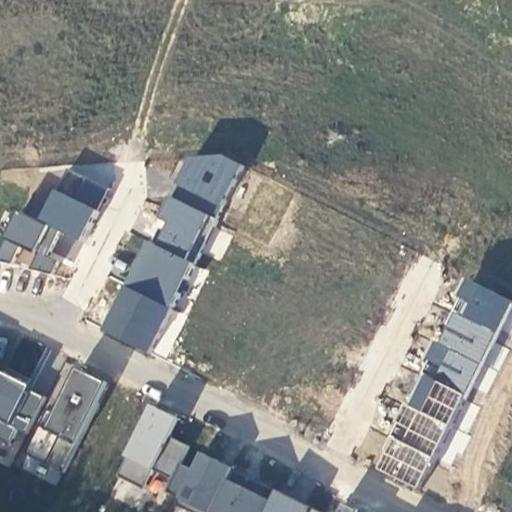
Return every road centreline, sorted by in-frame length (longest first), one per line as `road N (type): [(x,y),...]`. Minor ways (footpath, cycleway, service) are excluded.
road 1 (residential): [(55,328),(327,464)]
road 2 (residential): [(327,464),(430,263)]
road 3 (residential): [(55,328),(137,169)]
